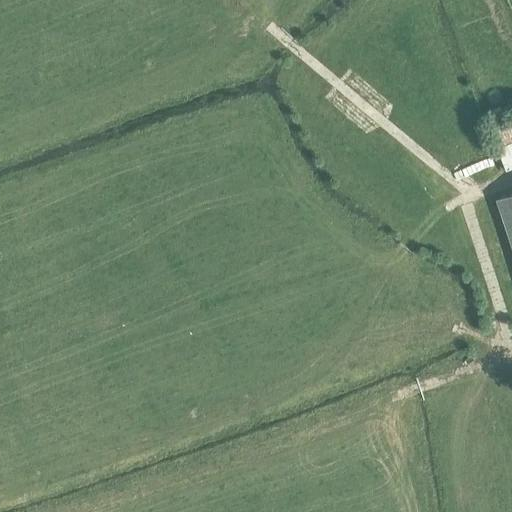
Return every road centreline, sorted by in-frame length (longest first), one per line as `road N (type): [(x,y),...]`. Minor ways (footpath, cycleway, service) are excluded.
road 1 (track): [(265,27),(473,196),(510,351)]
road 2 (track): [(0,133),(265,27),(230,0)]
road 3 (track): [(510,351),(496,511)]
road 4 (track): [(511,351),(394,398)]
